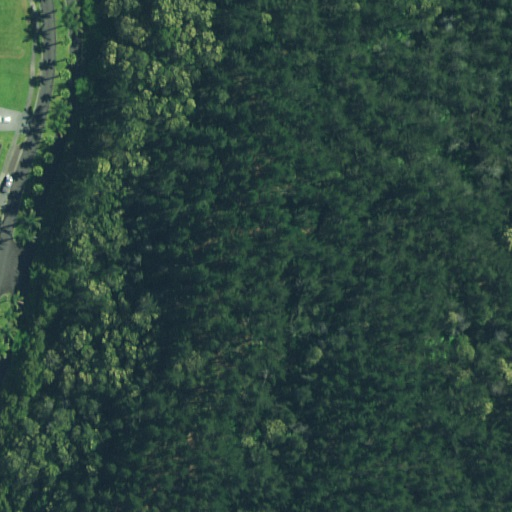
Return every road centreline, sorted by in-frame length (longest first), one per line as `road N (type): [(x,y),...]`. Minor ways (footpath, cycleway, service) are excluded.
road 1 (unclassified): [(69,0),(67,111),(22,270)]
road 2 (unclassified): [(0,246),(43,98),(43,0)]
